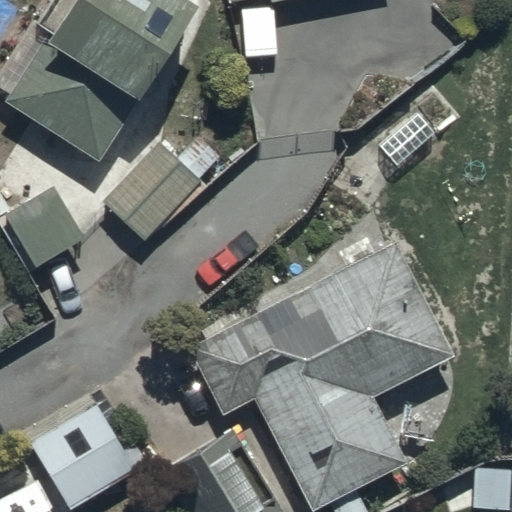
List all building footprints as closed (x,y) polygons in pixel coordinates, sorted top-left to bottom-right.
[(193,10),(177,0),(71,0),(43,46),(38,43),(0,103),(96,163),(193,10)] [(174,160),(156,143),(99,203),(141,242),(219,160),(195,138),(174,160)] [(82,241),(49,187),(33,195),(26,183),(0,198),(0,231),(26,274),(82,241)] [(450,357),(393,244),(186,350),(220,417),(252,400),(308,511),(314,511),(327,506),(330,511),(363,511),(353,492),(404,466),(369,398),(450,357)] [(114,441),(93,405),(26,445),(65,511),(69,511),(133,474),(129,467),(140,460),(125,434),(114,441)] [(279,511),(280,511),(227,430),(159,474),(183,511),(279,511)]
